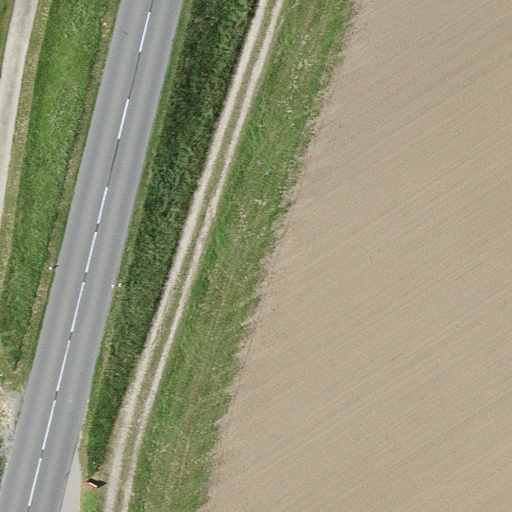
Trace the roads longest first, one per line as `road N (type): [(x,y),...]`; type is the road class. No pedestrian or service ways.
road 1 (track): [(114,511),(131,423),(265,0)]
road 2 (tertiary): [(23,511),(98,270),(163,0)]
